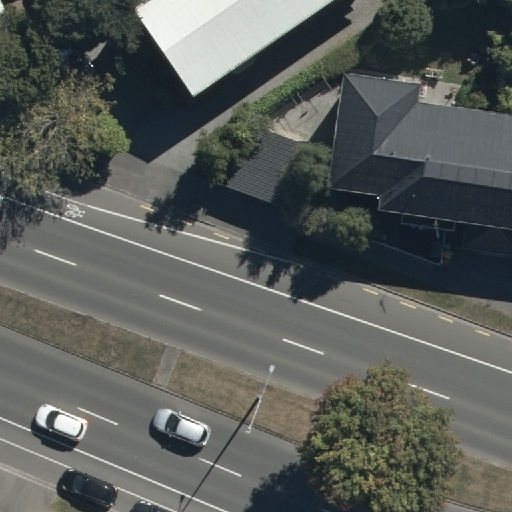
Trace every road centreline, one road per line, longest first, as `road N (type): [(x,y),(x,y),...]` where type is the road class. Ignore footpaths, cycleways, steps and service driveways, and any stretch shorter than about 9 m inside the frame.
road 1 (primary): [(0,237),(511,424)]
road 2 (primary): [(326,511),(0,380)]
